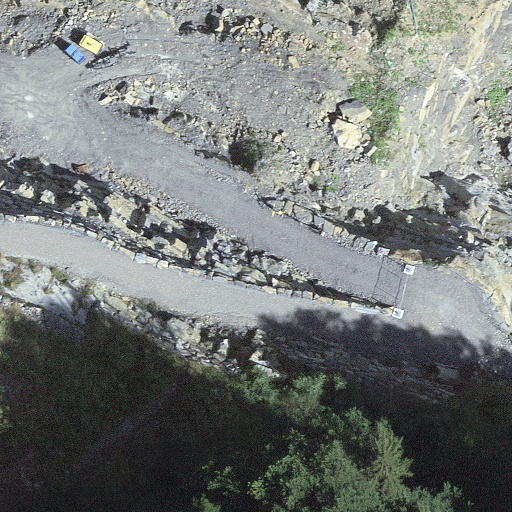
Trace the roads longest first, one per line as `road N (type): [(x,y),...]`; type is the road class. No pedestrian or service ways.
road 1 (track): [(511,169),(397,35),(338,0)]
road 2 (track): [(126,0),(54,39),(0,87)]
